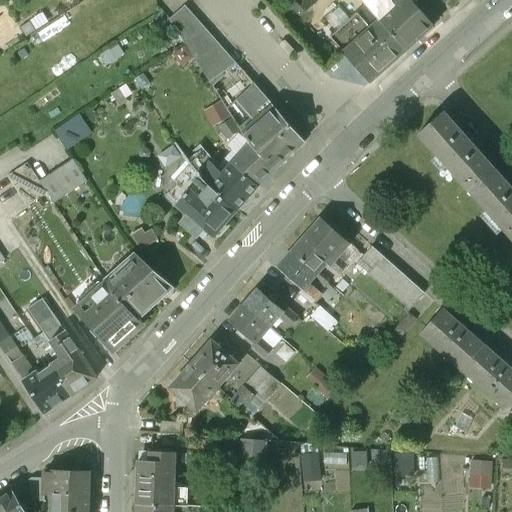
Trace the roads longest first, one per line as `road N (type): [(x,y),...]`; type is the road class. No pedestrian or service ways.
road 1 (residential): [(117,390),(330,175)]
road 2 (residential): [(511,346),(330,175)]
road 3 (unknown): [(0,213),(117,390)]
road 4 (residential): [(357,150),(221,0)]
road 5 (residential): [(0,467),(117,390)]
road 6 (residential): [(117,390),(115,511)]
